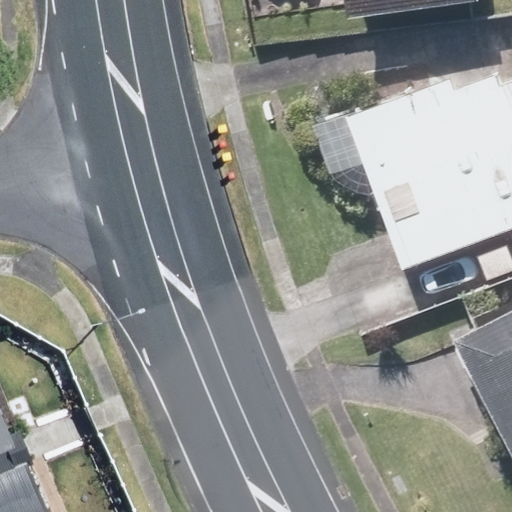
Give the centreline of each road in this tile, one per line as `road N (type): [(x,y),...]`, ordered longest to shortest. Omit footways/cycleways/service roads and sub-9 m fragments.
road 1 (tertiary): [(270,511),(245,463),(135,140)]
road 2 (tertiary): [(135,140),(115,0)]
road 3 (residential): [(135,140),(0,182)]
